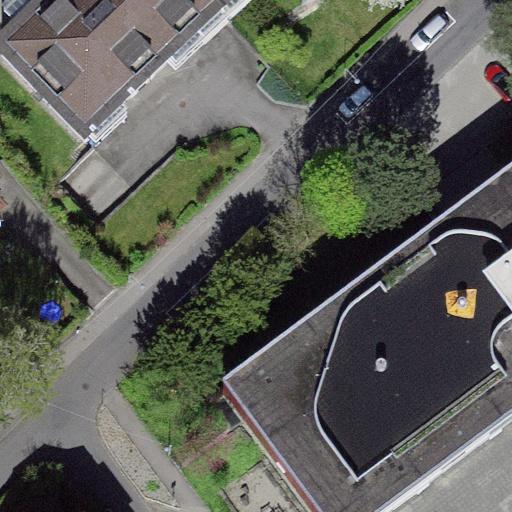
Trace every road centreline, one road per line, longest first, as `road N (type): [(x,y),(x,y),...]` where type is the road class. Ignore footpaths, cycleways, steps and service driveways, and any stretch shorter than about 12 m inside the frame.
road 1 (residential): [(52,415),(492,0)]
road 2 (residential): [(52,415),(124,511)]
